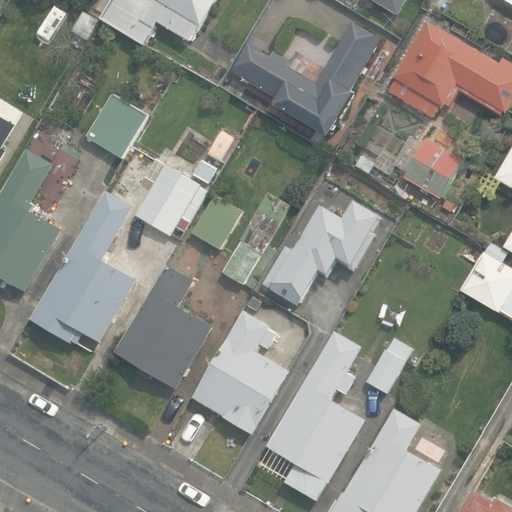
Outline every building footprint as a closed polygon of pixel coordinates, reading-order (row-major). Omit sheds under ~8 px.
[(115,0),(104,19),(147,45),(161,22),(193,41),(203,25),(205,26),(220,0),(115,0)] [(372,0),(404,17),(413,0),(372,0)] [(74,32),(91,41),(102,22),(86,12),(74,32)] [(310,123),(333,136),(340,123),(358,93),(353,90),(361,77),(384,39),(355,22),(319,84),(290,67),(293,61),(276,51),(273,56),(252,44),(235,73),(279,99),(281,101),(279,105),(310,123)] [(503,64),(429,22),(388,94),(437,122),(447,105),(454,109),(462,94),(508,120),(511,114),(511,62),(506,59),(503,64)] [(227,89),(241,97),(247,87),(233,78),(227,89)] [(124,160),(151,115),(115,94),(88,138),(124,160)] [(0,169),(10,152),(5,149),(19,125),(0,113),(0,169)] [(356,137),(362,127),(355,123),(349,133),(356,137)] [(222,161),(236,138),(225,131),(211,155),(222,161)] [(353,151),(359,141),(349,135),(343,144),(353,151)] [(406,177),(444,199),(467,159),(429,138),(406,177)] [(30,149),(0,200),(0,284),(5,277),(29,291),(65,229),(31,209),(57,165),(30,149)] [(511,238),(507,247),(511,249),(511,153),(497,178),(511,186),(511,238)] [(371,174),(377,164),(368,158),(362,168),(371,174)] [(197,174),(210,184),(220,169),(206,160),(197,174)] [(167,164),(138,216),(174,237),(184,219),(193,224),(212,190),(167,164)] [(85,331),(105,342),(142,280),(107,259),(138,207),(111,191),(110,191),(68,262),(35,319),(68,339),(74,342),(76,340),(78,342),(85,331)] [(227,272),(256,289),(279,250),(270,245),(293,206),(271,193),(243,240),(245,241),(227,272)] [(194,232),(224,250),(248,212),(217,194),(194,232)] [(377,231),(385,218),(359,202),(348,219),(325,205),(298,251),(289,246),(266,285),(303,307),(308,299),(323,275),(331,280),(342,262),(357,272),(381,233),(377,231)] [(485,244),(489,236),(457,218),(452,226),(485,244)] [(487,251),(464,292),(511,319),(511,253),(495,244),(490,253),(487,251)] [(119,352),(180,388),(217,326),(183,306),(198,280),(171,264),(119,352)] [(272,350),(281,335),(272,330),(274,327),(248,311),(196,398),(257,434),(294,372),(260,351),(263,345),(272,350)] [(289,482),(322,501),(369,419),(335,399),(341,388),(350,393),(359,378),(350,373),(365,347),(339,331),(338,331),(271,446),(300,463),(289,482)] [(370,381),(391,394),(411,361),(409,361),(416,349),(397,338),(390,350),(389,349),(370,381)] [(406,402),(421,410),(431,392),(417,384),(406,402)] [(333,511),(421,511),(446,470),(411,449),(425,425),(399,409),(398,409),(349,492),(347,490),(333,511)] [(511,511),(511,503),(501,497),(499,500),(479,489),(465,511),(511,511)]
